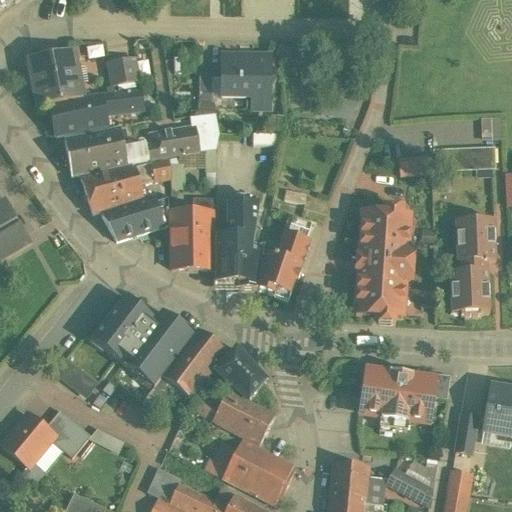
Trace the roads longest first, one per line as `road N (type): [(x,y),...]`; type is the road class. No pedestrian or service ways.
road 1 (residential): [(384,30),(97,29)]
road 2 (residential): [(271,359),(288,343),(462,348)]
road 3 (residential): [(113,265),(93,248),(0,107)]
road 4 (residential): [(271,359),(245,331),(113,265)]
road 5 (residential): [(384,30),(372,121),(343,194)]
road 6 (residential): [(462,348),(436,511)]
road 7 (residential): [(302,511),(303,442),(271,359)]
road 8 (residential): [(27,370),(56,402),(157,452)]
road 9 (residential): [(113,265),(27,370)]
